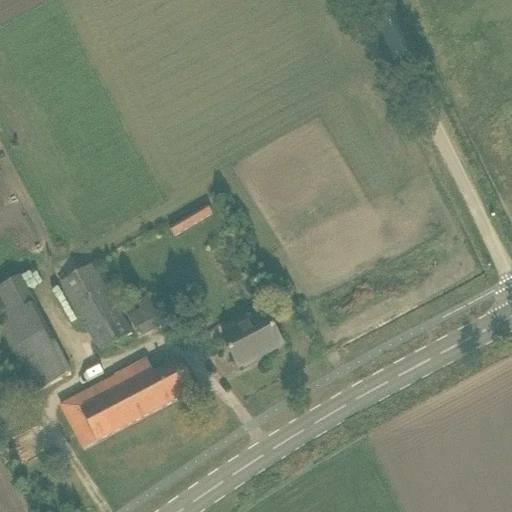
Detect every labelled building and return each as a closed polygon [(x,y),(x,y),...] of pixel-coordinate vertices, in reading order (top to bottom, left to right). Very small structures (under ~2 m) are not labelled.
[(175,238),(213,216),(208,207),(170,229),(175,238)] [(93,266),(61,285),(101,352),(132,334),(93,266)] [(23,277),(0,288),(0,332),(32,396),(72,377),(23,277)] [(141,310),(129,316),(140,337),(168,322),(155,297),(150,300),(148,297),(137,302),(141,310)] [(223,339),(239,370),(283,347),(266,316),(223,339)] [(61,408),(84,451),(196,392),(180,360),(154,373),(148,362),(61,408)]
